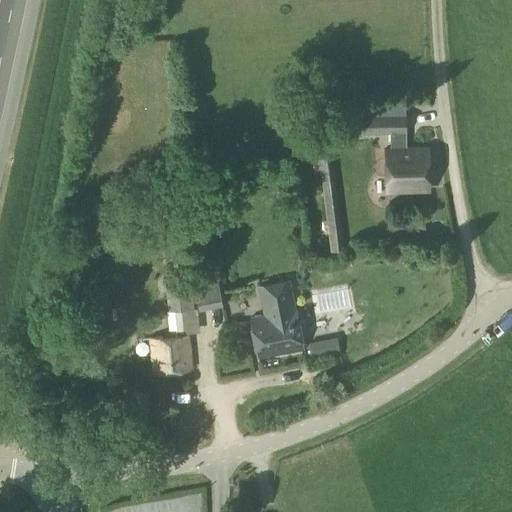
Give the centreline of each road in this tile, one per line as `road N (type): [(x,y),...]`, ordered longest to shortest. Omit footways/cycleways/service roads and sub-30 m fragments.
road 1 (unclassified): [(63,479),(256,454),(393,387),(483,320)]
road 2 (unclassified): [(483,320),(432,0)]
